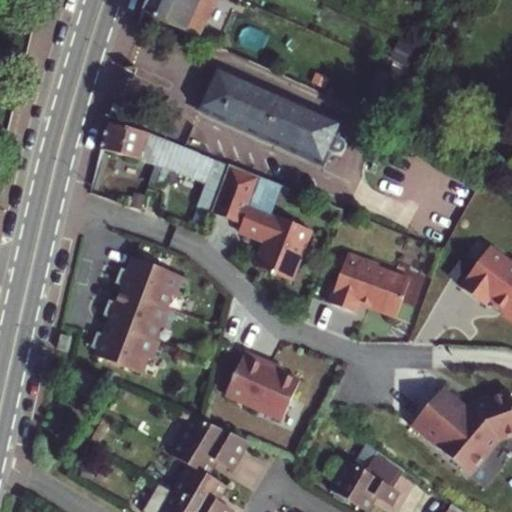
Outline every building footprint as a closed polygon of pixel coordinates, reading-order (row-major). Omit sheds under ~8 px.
[(148,0),(143,13),(197,39),(214,0),(148,0)] [(253,137),(255,134),(321,164),(338,126),(217,72),(208,93),(206,92),(198,109),(242,128),(241,131),(253,137)] [(382,124),(365,116),(354,144),(370,151),(382,124)] [(145,134),(105,125),(98,151),(152,163),(155,165),(165,142),(145,134)] [(223,165),(212,161),(165,142),(155,165),(152,163),(146,185),(153,186),(154,183),(160,185),(164,169),(202,183),(193,209),(208,214),(225,166),(223,165)] [(129,206),(140,209),(143,197),(132,194),(129,206)] [(252,260),(291,275),(299,251),(298,250),(305,228),(245,207),(234,232),(260,241),(252,260)] [(298,250),(299,251),(307,229),(305,228),(298,250)] [(508,264),(482,248),(456,291),(482,306),(486,300),(501,308),(498,313),(511,321),(511,261),(510,260),(508,264)] [(372,266),(346,256),(328,307),(353,316),(357,308),(394,321),(408,283),(376,271),(372,266)] [(96,350),(93,357),(138,374),(144,359),(154,362),(161,342),(151,339),(155,326),(166,330),(172,311),(162,307),(167,294),(177,298),(184,278),(128,258),(123,272),(117,270),(112,283),(118,285),(112,305),(106,302),(101,316),(107,317),(100,336),(94,334),(90,347),(96,350)] [(271,275),(271,274),(289,281),(291,275),(252,260),(251,266),(267,273),(266,274),(271,275)] [(57,336),(54,350),(64,352),(67,338),(57,336)] [(270,365),(244,353),(225,397),(281,422),(299,382),(269,368),(270,365)] [(468,410),(442,389),(411,427),(471,476),(499,442),(511,437),(511,400),(508,390),(486,399),(487,404),(477,408),(472,404),(468,410)] [(230,472),(248,443),(192,419),(170,455),(188,466),(206,477),(214,462),(230,472)] [(402,470),(377,452),(366,469),(348,458),(328,491),(364,511),(373,497),(388,506),(396,493),(391,490),(402,470)] [(188,466),(172,493),(204,511),(229,511),(231,511),(216,502),(224,487),(206,477),(188,466)] [(204,511),(172,493),(160,511),(204,511)]
